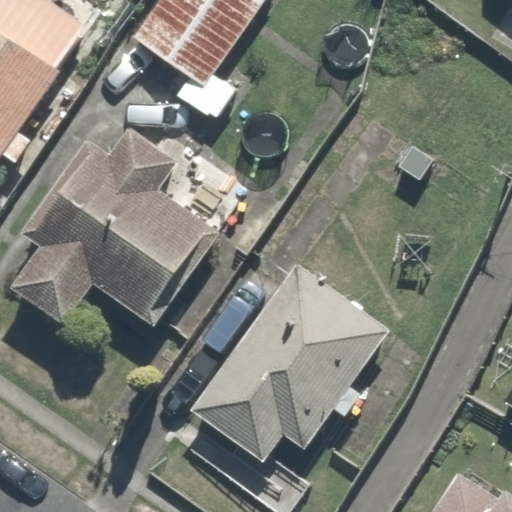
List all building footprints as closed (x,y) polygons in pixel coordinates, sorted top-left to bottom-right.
[(0,0),(0,150),(94,9),(81,0),(0,0)] [(183,73),(171,90),(215,122),(245,82),(220,63),(266,0),(153,0),(129,33),(183,73)] [(124,126),(104,154),(85,141),(20,233),(30,240),(1,281),(63,325),(92,284),(145,322),(211,230),(150,187),(170,159),(124,126)] [(277,428),(298,443),(384,322),(296,260),(189,409),(257,457),(277,428)] [(511,511),(511,495),(447,461),(420,511),(511,511)]
